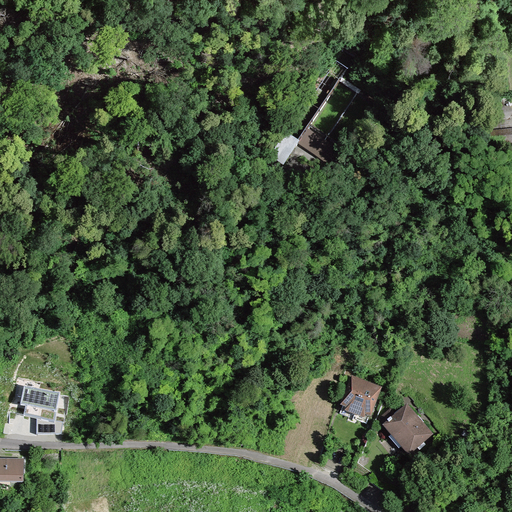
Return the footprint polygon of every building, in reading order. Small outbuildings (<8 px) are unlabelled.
[(339,161),(344,153),(307,128),(298,141),(286,133),(269,156),(284,165),(298,144),(327,163),(329,158),(339,161)] [(511,130),(499,132),(501,145),(511,142),(511,130)] [(380,390),(353,379),(340,414),(346,416),(361,422),(367,424),(380,390)] [(431,436),(406,408),(397,417),(386,426),(385,427),(410,454),(431,436)] [(391,410),(380,419),(386,426),(397,417),(391,410)] [(361,422),(346,416),(335,443),(350,450),(361,422)] [(0,459),(0,479),(24,480),(24,460),(0,459)] [(379,467),(371,480),(386,491),(395,478),(379,467)]
